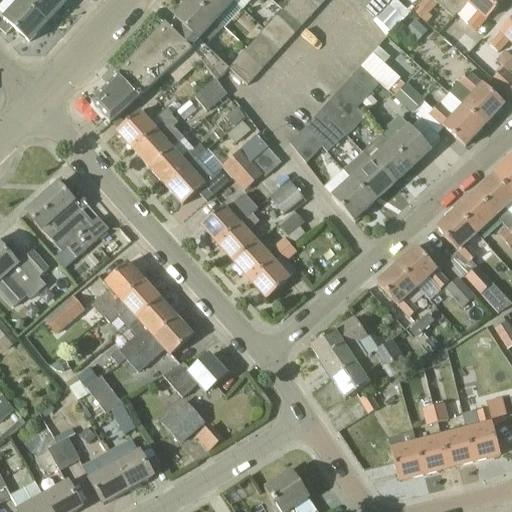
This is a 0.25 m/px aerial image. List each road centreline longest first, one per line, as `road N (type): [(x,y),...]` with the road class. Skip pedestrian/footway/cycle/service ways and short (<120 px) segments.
road 1 (residential): [(267,359),(37,104)]
road 2 (residential): [(267,359),(511,133)]
road 3 (residential): [(147,511),(305,419)]
road 4 (unclassified): [(37,104),(129,0)]
